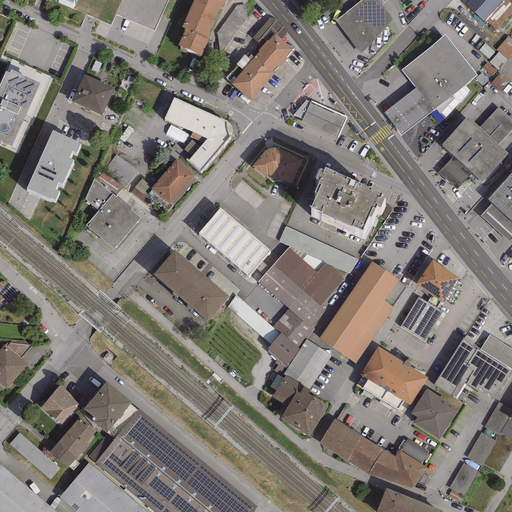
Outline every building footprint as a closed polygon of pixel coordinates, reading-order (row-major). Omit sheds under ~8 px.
[(121,0),(115,14),(154,31),(168,0),(121,0)] [(225,0),(193,0),(181,27),(185,29),(178,45),(201,56),(208,39),(209,35),(209,32),(219,8),(221,7),(222,5),(224,3),(225,0)] [(377,0),(360,0),(335,20),(360,54),(393,19),(377,0)] [(469,0),(465,5),(484,22),(484,20),(502,0),(469,0)] [(511,12),(511,4),(507,0),(502,0),(484,20),(495,30),(511,12)] [(245,4),(236,5),(217,33),(221,56),(247,18),(245,4)] [(269,18),(252,38),(261,46),(267,40),(268,41),(275,34),(281,39),(286,33),(286,31),(285,29),(284,26),(282,23),(279,21),(276,19),(272,18),(269,18)] [(281,39),(275,34),(268,41),(267,40),(261,46),(258,50),(259,52),(251,61),(243,70),(231,84),(250,101),(275,73),(273,71),(277,66),(279,68),(287,58),(285,57),(292,49),(281,39)] [(416,88),(433,111),(477,76),(445,35),(401,70),(416,88)] [(511,54),(511,39),(508,36),(496,50),(498,52),(507,60),(511,54)] [(498,70),(507,60),(498,52),(489,62),(498,70)] [(243,70),(251,61),(244,55),(236,64),(243,70)] [(50,76),(11,59),(0,82),(0,141),(11,146),(11,147),(16,150),(50,76)] [(496,71),(486,63),(482,67),(492,76),(496,71)] [(482,73),(475,78),(483,87),(489,82),(482,73)] [(509,82),(499,73),(491,83),(501,92),(509,82)] [(102,115),(114,88),(84,75),(72,101),(102,115)] [(433,111),(416,88),(399,101),(383,113),(401,136),(416,124),(433,111)] [(227,121),(173,97),(164,119),(192,132),(190,137),(203,143),(200,147),(191,156),(187,161),(200,172),(230,137),(230,136),(231,134),(232,133),(232,130),(232,128),(231,126),(230,125),(228,123),(227,123),(227,121)] [(310,102),(306,100),(293,115),(302,119),(303,117),(310,102)] [(347,117),(311,101),(310,102),(303,117),(302,119),(301,123),(337,139),(347,117)] [(468,117),(441,144),(453,156),(471,173),(481,183),(508,154),(497,144),(511,127),(511,120),(498,107),(479,127),(468,117)] [(76,141),(52,130),(26,189),(51,199),(51,198),(55,200),(59,191),(55,189),(58,183),(62,185),(73,160),(69,158),(72,151),(76,153),(80,144),(76,142),(76,141)] [(200,147),(191,140),(183,149),(191,156),(200,147)] [(266,150),(252,166),(266,178),(267,177),(272,182),(281,180),(291,184),(303,160),(277,148),(274,148),(270,148),(268,149),(266,150)] [(137,171),(116,155),(102,171),(120,185),(124,188),(137,171)] [(471,173),(453,156),(438,172),(456,190),(471,173)] [(195,176),(176,159),(151,188),(152,189),(148,194),(168,211),(192,183),(190,181),(195,176)] [(381,194),(324,167),(323,170),(320,169),(316,178),(320,180),(315,192),(317,193),(310,207),(321,212),(320,213),(351,228),(352,226),(362,230),(368,216),(371,217),(376,206),(380,208),(384,199),(380,197),(381,194)] [(511,170),(487,199),(511,221),(511,170)] [(120,185),(102,171),(99,176),(117,190),(120,185)] [(114,250),(139,218),(131,210),(133,208),(117,196),(116,197),(112,194),(94,179),(85,199),(98,210),(85,225),(114,250)] [(143,193),(149,186),(142,179),(134,188),(142,194),(143,193)] [(146,206),(151,200),(143,193),(142,194),(134,188),(130,193),(146,206)] [(511,236),(511,224),(490,204),(480,216),(508,241),(511,236)] [(270,251),(219,208),(198,233),(249,277),(270,251)] [(358,260),(285,226),(278,242),(289,246),(349,274),(358,260)] [(316,272),(325,263),(289,246),(288,247),(316,272)] [(316,272),(288,247),(258,282),(288,309),(272,327),(280,333),(298,347),(317,324),(315,323),(326,311),(319,305),(342,279),(325,263),(316,272)] [(207,321),(228,296),(174,250),(153,275),(207,321)] [(458,278),(432,260),(415,284),(431,295),(441,302),(458,278)] [(398,280),(371,261),(319,338),(355,363),(406,288),(397,282),(398,280)] [(8,283),(5,287),(0,291),(0,295),(4,299),(8,302),(17,291),(8,283)] [(270,345),(280,333),(272,327),(236,295),(227,307),(270,345)] [(427,303),(418,297),(399,326),(424,342),(442,312),(437,309),(441,302),(431,295),(427,303)] [(298,347),(280,333),(270,345),(267,349),(287,366),(299,349),(298,347)] [(511,368),(511,349),(489,335),(479,350),(511,370),(511,368)] [(463,338),(433,385),(455,398),(464,382),(477,391),(478,388),(491,397),(493,394),(495,394),(499,389),(500,390),(511,370),(479,350),(465,336),(463,338)] [(331,356),(306,339),(283,374),(285,375),(303,386),(309,389),(331,356)] [(12,340),(6,347),(20,359),(31,346),(25,341),(12,340)] [(6,347),(4,345),(0,349),(0,384),(6,389),(27,364),(20,359),(6,347)] [(410,406),(427,378),(409,366),(410,364),(405,360),(404,363),(377,346),(360,375),(362,376),(356,386),(402,414),(408,405),(410,406)] [(303,386),(285,375),(272,397),(287,406),(296,392),(298,393),(303,386)] [(131,403),(105,382),(83,409),(96,419),(93,422),(107,433),(131,403)] [(60,385),(41,407),(61,424),(78,404),(60,385)] [(309,389),(303,386),(298,393),(296,392),(287,406),(279,419),(309,437),(328,406),(308,394),(310,390),(309,389)] [(458,409),(426,389),(410,413),(417,417),(413,423),(438,439),(458,409)] [(511,412),(511,410),(498,402),(484,427),(499,436),(500,433),(511,412)] [(111,442),(95,462),(154,511),(253,511),(257,507),(138,410),(111,442)] [(80,417),(49,451),(67,467),(88,444),(86,442),(96,431),(80,417)] [(383,450),(334,419),(319,444),(368,474),(383,450)] [(496,442),(481,433),(466,458),(481,466),(483,464),(496,442)] [(498,473),(511,449),(511,439),(500,433),(499,436),(496,442),(483,464),(498,473)] [(60,470),(20,436),(11,446),(50,481),(60,470)] [(95,462),(111,442),(104,436),(88,456),(95,462)] [(407,439),(400,451),(421,464),(428,453),(407,439)] [(414,487),(426,467),(421,464),(400,451),(398,450),(394,457),(383,450),(368,474),(411,488),(414,487)] [(146,511),(88,463),(59,497),(76,511),(146,511)] [(478,472),(463,463),(449,488),(463,496),(478,472)] [(55,511),(0,464),(0,511),(55,511)] [(441,511),(442,511),(386,489),(376,511),(441,511)]
